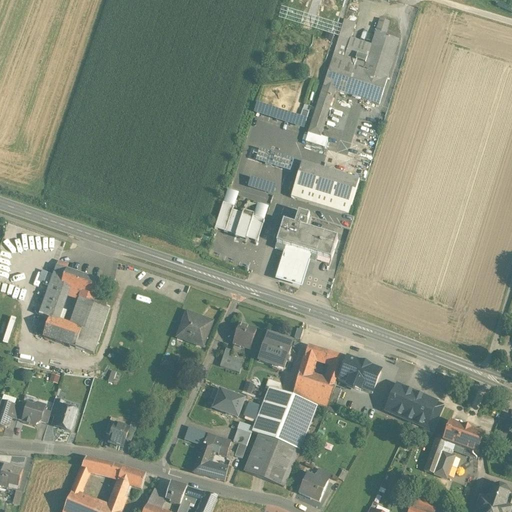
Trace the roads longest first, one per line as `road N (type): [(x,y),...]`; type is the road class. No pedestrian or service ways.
road 1 (secondary): [(511,388),(241,287)]
road 2 (secondary): [(241,287),(0,204)]
road 3 (residential): [(159,472),(241,287)]
road 4 (residential): [(0,446),(101,455),(159,472)]
road 5 (residential): [(159,472),(297,511)]
